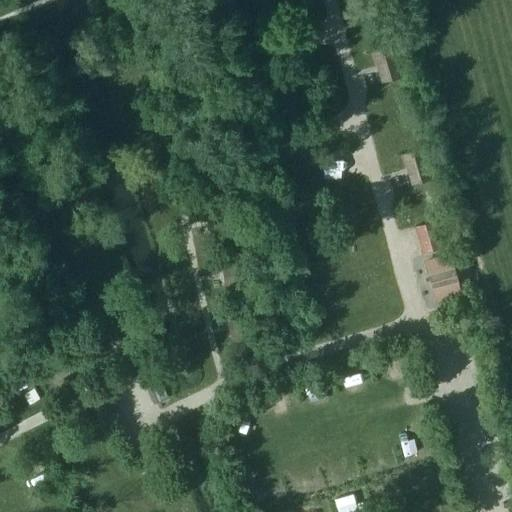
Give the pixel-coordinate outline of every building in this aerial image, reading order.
[(371,50),(380,82),(402,76),(393,44),(371,50)] [(401,153),(410,185),(431,179),(422,147),(401,153)] [(206,214),(210,233),(228,230),(224,211),(206,214)] [(441,248),(434,221),(415,227),(423,253),(441,248)] [(449,255),(425,262),(436,301),(460,294),(449,255)] [(223,266),(224,286),(243,284),(242,264),(223,266)] [(226,319),(230,339),(250,334),(246,315),(226,319)] [(142,367),(158,401),(168,397),(152,362),(142,367)]
